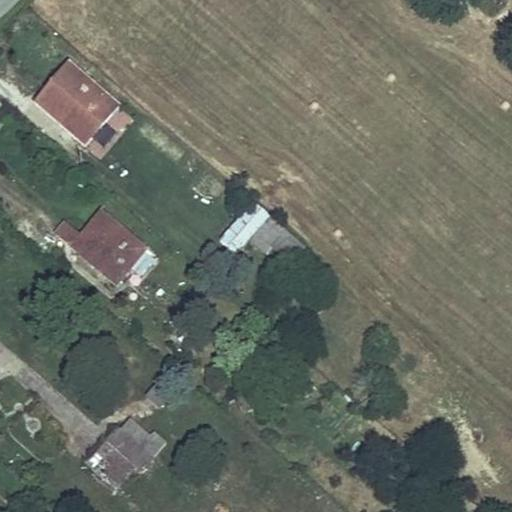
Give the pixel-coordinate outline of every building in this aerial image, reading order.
[(125,108),(60,50),(34,78),(98,137),(125,108)] [(218,242),(234,257),(246,245),(280,277),(304,252),(254,204),(218,242)] [(151,247),(108,208),(80,239),(124,279),(151,247)] [(117,424),(159,458),(170,445),(130,411),(117,424)] [(136,482),(159,458),(117,424),(94,449),(136,482)]
